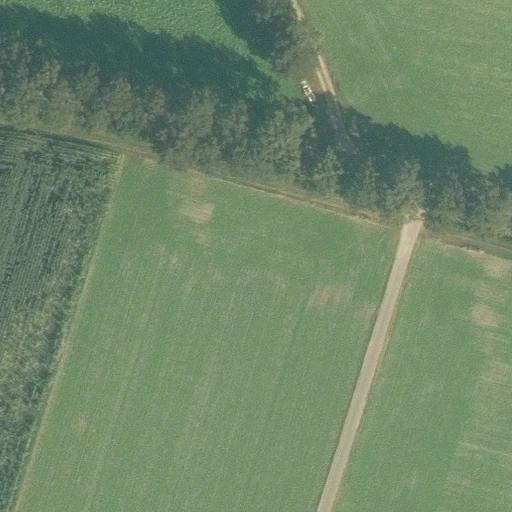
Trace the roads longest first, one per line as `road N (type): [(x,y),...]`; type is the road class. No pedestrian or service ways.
road 1 (unclassified): [(0,86),(425,183)]
road 2 (unclassified): [(322,511),(425,183)]
road 3 (track): [(354,163),(283,0)]
